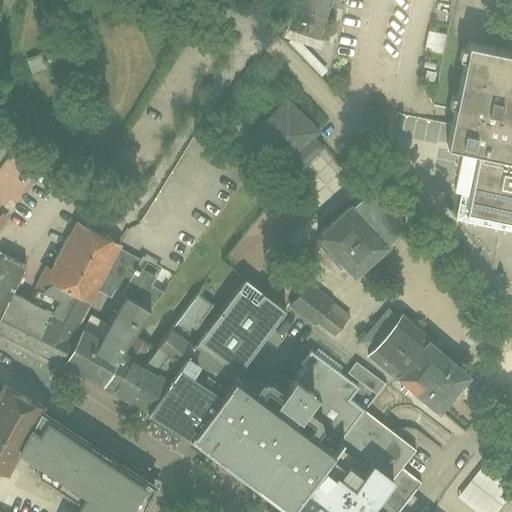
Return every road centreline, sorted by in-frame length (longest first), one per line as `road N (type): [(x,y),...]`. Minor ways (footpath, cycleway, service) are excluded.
road 1 (residential): [(252,32),(357,130),(511,317)]
road 2 (tertiary): [(0,354),(171,460)]
